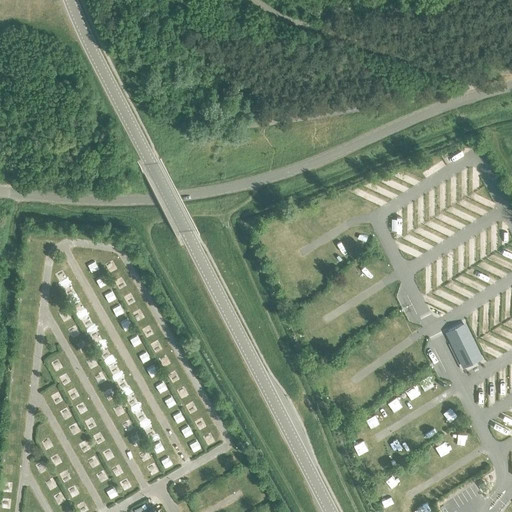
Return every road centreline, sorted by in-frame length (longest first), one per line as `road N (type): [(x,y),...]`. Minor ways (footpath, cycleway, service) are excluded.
road 1 (tertiary): [(329,511),(69,0)]
road 2 (tertiary): [(0,192),(124,201),(229,188),(511,84)]
